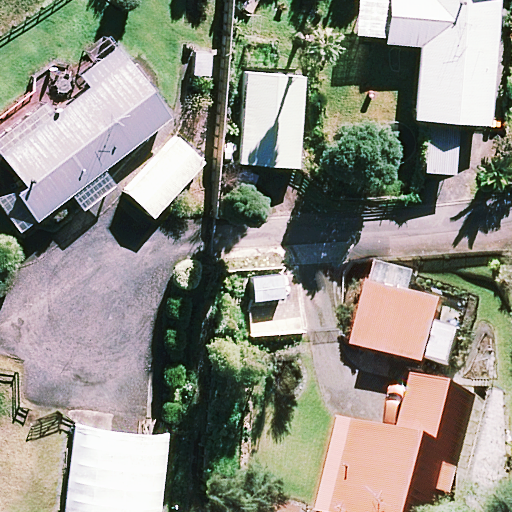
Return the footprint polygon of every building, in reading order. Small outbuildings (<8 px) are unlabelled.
[(451,179),(454,128),(465,129),(463,164),(486,165),(495,0),(485,0),(383,0),(381,49),(415,51),(412,126),(424,127),(422,177),(451,179)] [(90,89),(0,158),(0,167),(19,192),(9,199),(30,227),(165,124),(111,54),(82,77),(90,89)] [(302,78),(246,75),(240,169),(295,173),(302,78)] [(202,166),(175,140),(121,195),(149,221),(202,166)] [(462,311),(373,295),(361,357),(450,374),(462,311)] [(427,511),(461,398),(419,386),(401,446),(346,430),(321,511),(427,511)] [(158,511),(165,443),(73,435),(65,511),(158,511)]
